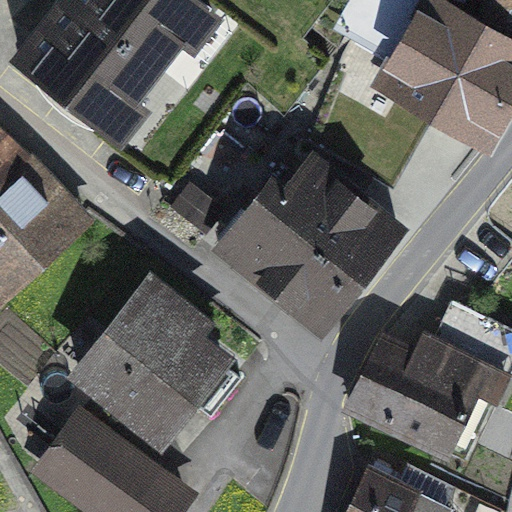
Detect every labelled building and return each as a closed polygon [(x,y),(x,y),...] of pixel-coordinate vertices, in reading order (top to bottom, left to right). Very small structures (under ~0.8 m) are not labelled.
[(202,0),(58,0),(18,49),(110,123),(207,3),(202,0)] [(511,94),(511,39),(439,0),(355,0),(344,22),(396,50),(382,77),(489,135),(511,94)] [(511,0),(487,0),(485,13),(511,18),(511,0)] [(0,202),(35,171),(0,133),(0,202)] [(286,168),(231,235),(329,313),(399,225),(314,157),(297,177),(286,168)] [(35,171),(0,202),(0,281),(4,285),(78,218),(35,171)] [(209,330),(139,280),(77,366),(165,428),(212,362),(195,349),(209,330)] [(406,351),(379,339),(346,415),(440,456),(466,395),(491,406),(504,376),(413,336),(406,351)] [(192,511),(195,508),(71,419),(28,478),(75,511),(192,511)] [(416,511),(422,502),(362,473),(343,511),(416,511)]
